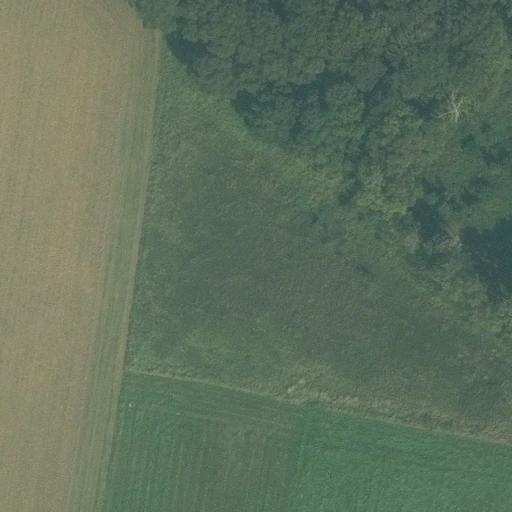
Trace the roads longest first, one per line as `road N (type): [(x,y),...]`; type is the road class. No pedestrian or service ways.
road 1 (track): [(169,14),(88,511)]
road 2 (track): [(152,0),(511,300)]
